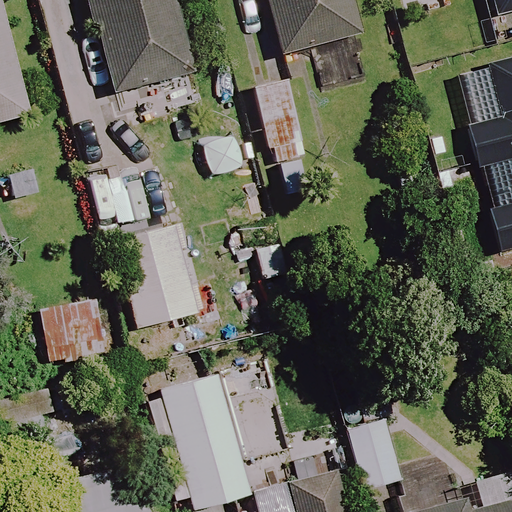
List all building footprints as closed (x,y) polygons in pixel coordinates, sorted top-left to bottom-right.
[(167,0),(81,0),(105,96),(186,77),(167,0)] [(257,0),(275,59),(351,37),(340,0),(257,0)] [(511,0),(409,0),(438,114),(494,100),(476,30),(489,26),(502,79),(511,76),(511,0)] [(0,124),(21,119),(0,38),(0,124)] [(299,157),(276,84),(246,93),(279,200),(301,193),(290,160),(299,157)] [(29,169),(0,179),(0,207),(1,209),(39,195),(29,169)] [(163,223),(106,237),(129,332),(186,318),(163,223)] [(243,299),(228,247),(202,254),(217,307),(243,299)] [(43,368),(97,355),(92,334),(84,301),(30,314),(43,368)] [(208,378),(154,393),(186,511),(191,511),(241,498),(208,378)] [(0,440),(38,432),(29,396),(0,402),(0,440)] [(393,485),(378,423),(340,433),(355,495),(393,485)] [(511,511),(511,496),(508,498),(502,474),(458,485),(462,500),(416,511),(511,511)] [(292,511),(336,511),(329,478),(287,488),(292,511)]
